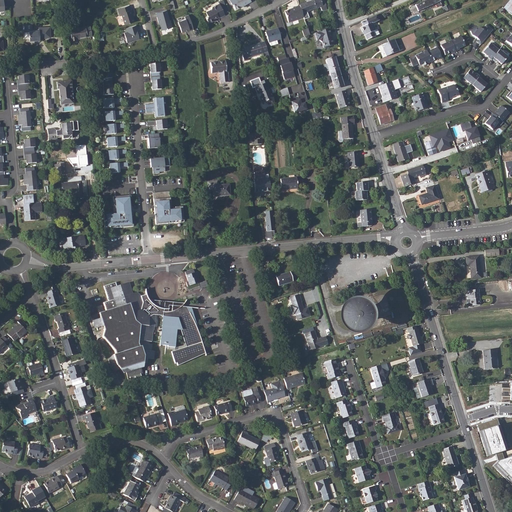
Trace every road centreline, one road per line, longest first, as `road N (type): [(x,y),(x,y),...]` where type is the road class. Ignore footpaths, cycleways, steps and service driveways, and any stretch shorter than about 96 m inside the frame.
road 1 (residential): [(396,241),(148,258)]
road 2 (residential): [(165,460),(175,442),(274,419),(303,511)]
road 3 (residential): [(132,73),(148,258)]
road 4 (residential): [(374,136),(476,109),(501,82)]
road 5 (residential): [(283,0),(155,51)]
road 6 (residential): [(148,258),(64,267),(27,255)]
